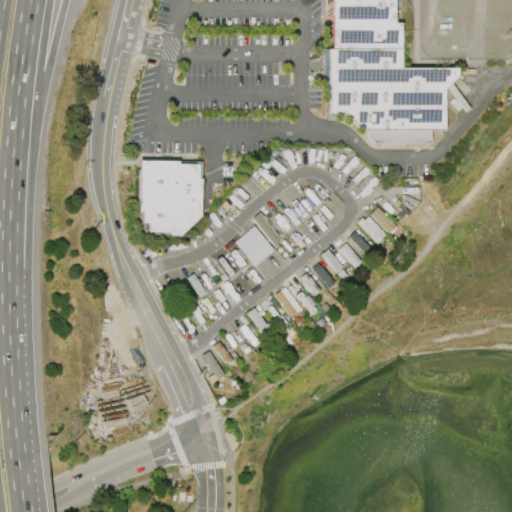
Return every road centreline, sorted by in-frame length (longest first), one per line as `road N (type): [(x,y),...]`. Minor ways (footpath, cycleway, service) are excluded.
road 1 (tertiary): [(169,356),(126,272),(101,192),(103,111),(128,0)]
road 2 (motorway): [(17,460),(9,215)]
road 3 (motorway): [(9,215),(64,0)]
road 4 (motorway): [(9,215),(29,0)]
road 5 (tertiary): [(22,511),(146,456)]
